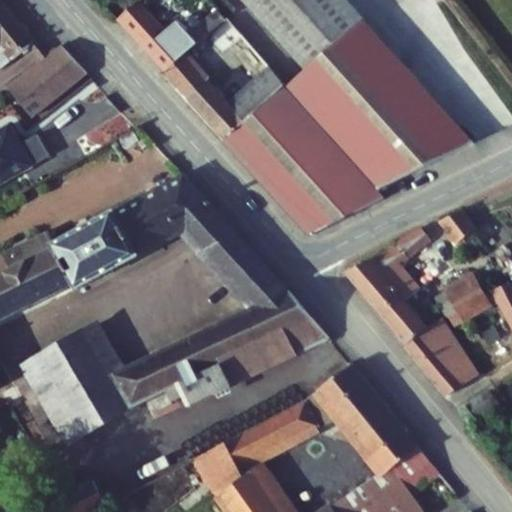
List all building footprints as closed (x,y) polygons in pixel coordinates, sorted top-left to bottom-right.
[(0,60),(11,53),(22,45),(30,55),(48,40),(15,0),(2,0),(0,2),(0,17),(4,23),(0,26),(0,60)] [(141,0),(131,10),(179,62),(197,47),(219,27),(209,18),(201,25),(190,14),(180,23),(159,0),(141,0)] [(377,11),(367,0),(266,0),(320,59),(379,12),(377,11)] [(191,76),(240,130),(299,76),(239,9),(225,22),(266,69),(249,83),(230,63),(220,72),(208,60),(191,76)] [(491,133),(379,12),(320,59),(299,76),(393,181),(491,133)] [(29,76),(51,106),(114,69),(86,41),(29,76)] [(11,53),(19,64),(30,55),(22,45),(11,53)] [(179,62),(191,76),(208,60),(197,47),(179,62)] [(240,130),(326,225),(400,188),(393,181),(299,76),(240,130)] [(0,127),(15,120),(8,108),(0,111),(0,127)] [(0,191),(70,152),(58,131),(40,141),(30,122),(0,139),(0,191)] [(207,169),(72,242),(95,284),(97,289),(214,227),(245,210),(207,169)] [(453,209),(471,234),(491,221),(477,198),(453,209)] [(308,278),(245,210),(214,227),(278,299),(251,312),(247,306),(240,310),(235,300),(200,318),(209,334),(134,372),(104,325),(52,359),(100,436),(192,381),(206,403),(350,329),(308,278)] [(360,262),(419,335),(429,326),(440,320),(419,293),(435,282),(415,260),(445,231),(434,218),(410,230),(412,235),(360,262)] [(25,268),(0,281),(0,333),(95,284),(72,242),(64,228),(17,253),(25,268)] [(467,276),(479,300),(505,283),(494,263),(467,276)] [(462,311),(460,312),(466,323),(511,293),(511,280),(505,283),(479,300),(470,306),(462,311)] [(457,302),(462,311),(470,306),(466,298),(457,302)] [(419,335),(461,387),(494,369),(466,323),(460,312),(458,311),(440,320),(429,326),(419,335)] [(207,447),(252,511),(395,511),(431,488),(426,482),(456,459),(369,353),(339,375),(207,447)] [(0,396),(16,388),(0,357),(0,396)] [(59,470),(80,511),(84,511),(117,495),(98,460),(87,466),(82,456),(59,470)]
